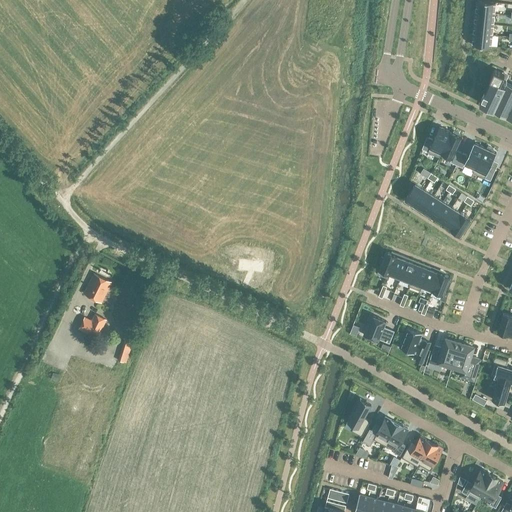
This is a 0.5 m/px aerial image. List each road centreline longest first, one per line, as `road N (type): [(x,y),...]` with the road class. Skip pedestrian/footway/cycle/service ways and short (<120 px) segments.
road 1 (unclassified): [(324,343),(92,233),(0,133)]
road 2 (track): [(62,345),(149,372),(324,343)]
road 3 (residential): [(133,52),(118,185),(241,198)]
road 4 (residential): [(221,452),(41,390),(19,439)]
road 5 (residential): [(511,448),(324,343)]
road 6 (residential): [(242,172),(315,180),(305,275)]
road 7 (residential): [(383,78),(249,64)]
road 8 (residential): [(463,332),(511,211)]
road 9 (residential): [(396,81),(511,136)]
